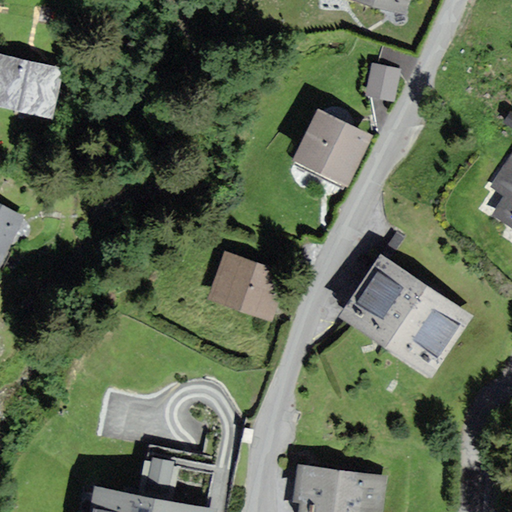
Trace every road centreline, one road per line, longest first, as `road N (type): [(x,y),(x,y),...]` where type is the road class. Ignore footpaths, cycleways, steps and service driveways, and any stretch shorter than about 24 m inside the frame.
road 1 (residential): [(459,0),(334,254),(278,406),(260,485)]
road 2 (residential): [(511,388),(486,407),(471,448),(469,511)]
